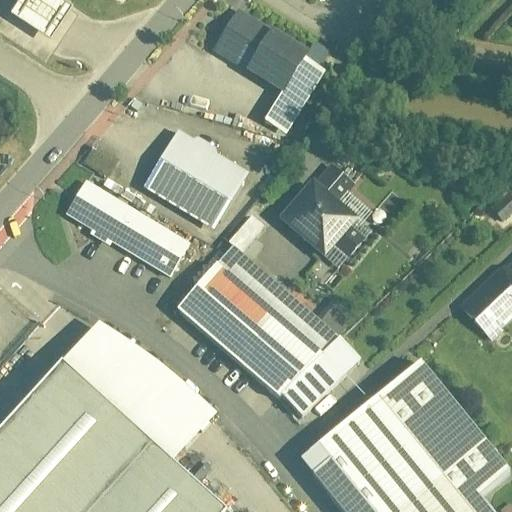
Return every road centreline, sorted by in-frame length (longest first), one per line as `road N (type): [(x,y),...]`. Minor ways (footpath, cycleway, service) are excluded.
road 1 (unclassified): [(180,0),(0,212)]
road 2 (residential): [(281,0),(364,36),(511,56)]
road 3 (unknown): [(0,423),(107,511)]
